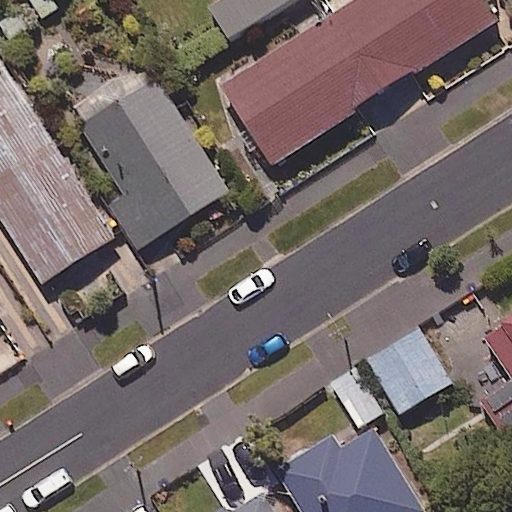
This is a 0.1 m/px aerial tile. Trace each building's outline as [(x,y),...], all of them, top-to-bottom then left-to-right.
[(236,49),(302,8),(297,0),(238,0),(215,15),(236,49)] [(504,31),(483,0),(381,0),(229,98),(279,176),(504,31)] [(0,66),(0,221),(48,296),(122,248),(4,64),(0,66)] [(222,189),(150,72),(72,120),(112,186),(100,193),(132,244),(222,189)] [(511,430),(511,310),(505,314),(511,324),(511,377),(483,396),(507,434),(511,430)] [(453,379),(420,326),(368,358),(400,411),(453,379)] [(385,410),(358,365),(334,380),(361,425),(385,410)] [(421,511),(428,508),(376,428),(346,448),(336,432),(279,469),(307,511),(421,511)] [(276,511),(263,489),(238,505),(231,494),(202,511),(276,511)]
